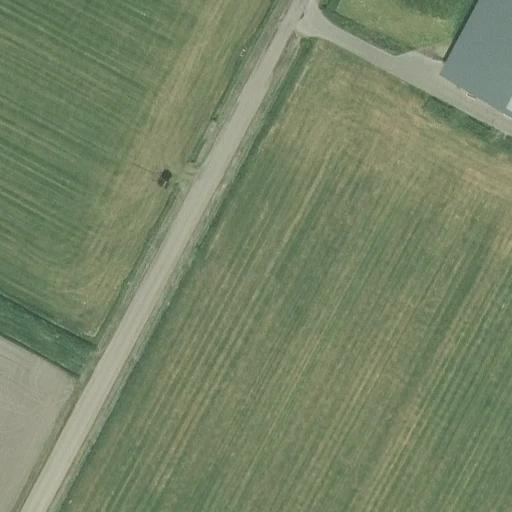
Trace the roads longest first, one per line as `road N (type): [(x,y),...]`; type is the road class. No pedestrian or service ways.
road 1 (unclassified): [(34,511),(302,0)]
road 2 (track): [(107,371),(0,313)]
